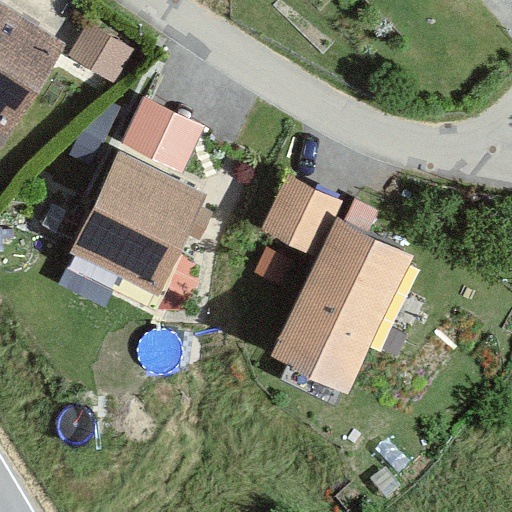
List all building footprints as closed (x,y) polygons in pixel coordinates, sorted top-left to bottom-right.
[(67,29),(18,0),(0,0),(0,124),(11,131),(67,29)] [(89,14),(71,47),(116,72),(134,38),(89,14)] [(118,134),(185,166),(208,117),(141,85),(118,134)] [(208,179),(116,134),(67,241),(168,284),(208,179)] [(338,189),(285,163),(262,221),(312,243),(338,189)] [(349,385),(407,241),(341,213),(274,346),(349,385)]
